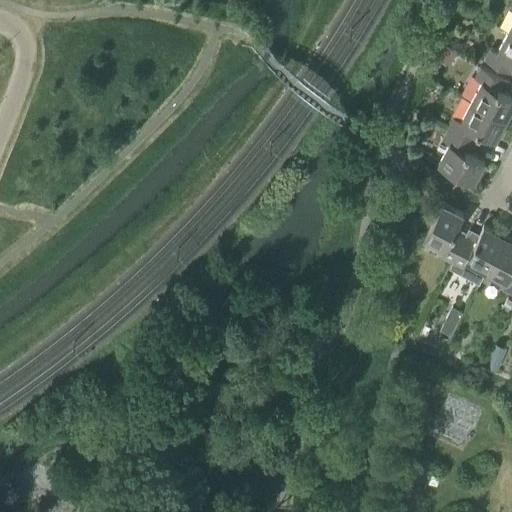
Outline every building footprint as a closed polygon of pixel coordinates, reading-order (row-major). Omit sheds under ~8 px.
[(511,33),(507,31),(497,51),(490,48),(484,59),(511,73),(509,72),(511,66),(511,33)] [(481,81),(471,100),(505,119),(511,106),(511,95),(500,89),(505,79),(481,66),(475,77),(481,81)] [(495,139),(505,119),(471,100),(460,120),(454,117),(448,128),(477,143),(473,141),(478,131),(495,139)] [(477,143),(448,128),(442,139),(449,142),(438,163),(473,181),(484,159),(468,151),(473,141),(477,143)] [(451,260),(464,235),(455,230),(463,214),(442,202),(423,237),(444,248),(440,255),(451,260)] [(485,270),(504,235),(483,224),(474,240),(465,235),(467,232),(466,232),(464,235),(451,260),(462,266),(466,260),(485,270)] [(511,239),(504,235),(485,270),(505,280),(502,287),(511,292),(511,239)] [(493,343),(484,365),(495,370),(505,348),(493,343)]
